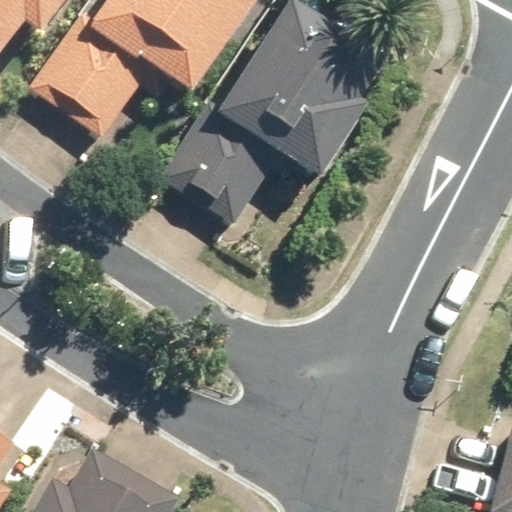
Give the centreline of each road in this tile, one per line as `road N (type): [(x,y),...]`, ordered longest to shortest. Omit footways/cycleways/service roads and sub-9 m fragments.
road 1 (residential): [(0,172),(204,319),(360,411)]
road 2 (residential): [(337,502),(120,379),(0,298)]
road 3 (residential): [(360,411),(394,322),(511,86)]
